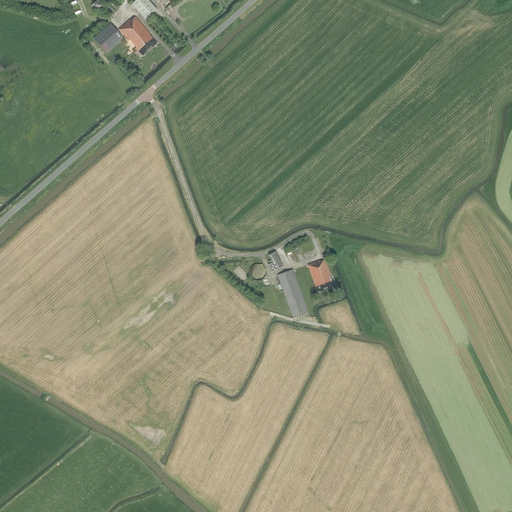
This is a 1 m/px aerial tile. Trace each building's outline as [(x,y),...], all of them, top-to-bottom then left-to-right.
[(148,0),(136,0),(132,4),(145,20),(157,10),(148,0)] [(93,5),(97,11),(104,7),(100,1),(93,5)] [(111,23),(93,38),(107,53),(124,38),(122,37),(124,36),(137,51),(138,51),(143,56),(157,44),(149,35),(150,34),(135,17),(131,21),(130,20),(118,31),(111,23)] [(272,263),(268,265),(272,272),(283,267),(276,252),(269,256),(272,263)] [(320,261),(308,265),(318,292),(335,286),(334,281),(332,282),(324,261),(320,262),(320,261)] [(257,264),(256,264),(255,264),(255,265),(254,265),(253,265),(253,266),(252,266),(252,267),(251,267),(251,268),(251,269),(250,269),(250,270),(250,271),(250,273),(250,274),(250,275),(250,276),(251,276),(251,277),(251,278),(252,278),(253,279),(254,280),(255,280),(256,280),(257,281),(258,281),(259,281),(260,280),(261,280),(262,280),(263,279),(264,279),(264,278),(265,277),(265,276),(266,275),(266,274),(266,273),(266,271),(266,270),(265,269),(265,268),(264,267),(263,266),(263,265),(262,265),(261,265),(260,264),(259,264),(258,264),(257,264)] [(293,318),(308,313),(293,271),(293,270),(278,275),(293,318)]
